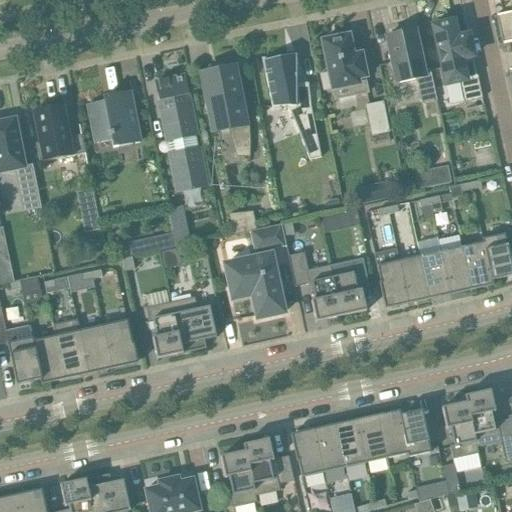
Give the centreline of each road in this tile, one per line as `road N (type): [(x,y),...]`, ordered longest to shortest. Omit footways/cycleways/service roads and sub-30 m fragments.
road 1 (unclassified): [(0,471),(511,351)]
road 2 (unclassified): [(511,309),(0,424)]
road 3 (unclassified): [(0,50),(262,0)]
road 4 (residential): [(481,0),(511,150)]
